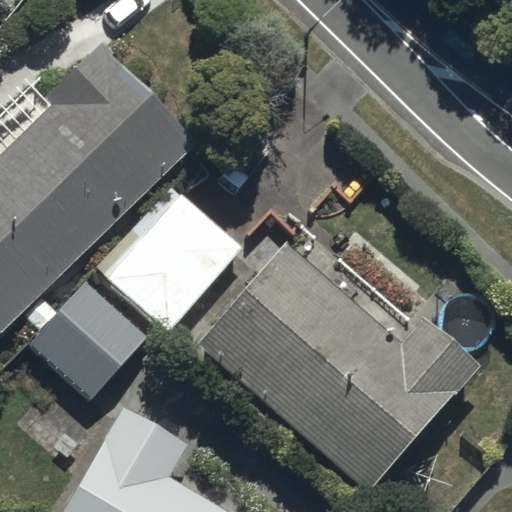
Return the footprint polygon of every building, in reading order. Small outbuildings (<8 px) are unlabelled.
[(0,0),(0,19),(9,7),(0,0)] [(45,119),(0,161),(0,346),(196,164),(100,60),(41,115),(45,119)] [(174,206),(103,291),(180,356),(203,328),(191,318),(240,261),(174,206)] [(284,254),(190,360),(361,511),(365,511),(479,383),(418,329),(396,353),(284,254)] [(83,287),(23,350),(90,415),(151,352),(83,287)] [(118,421),(65,511),(195,511),(168,496),(188,461),(118,421)]
